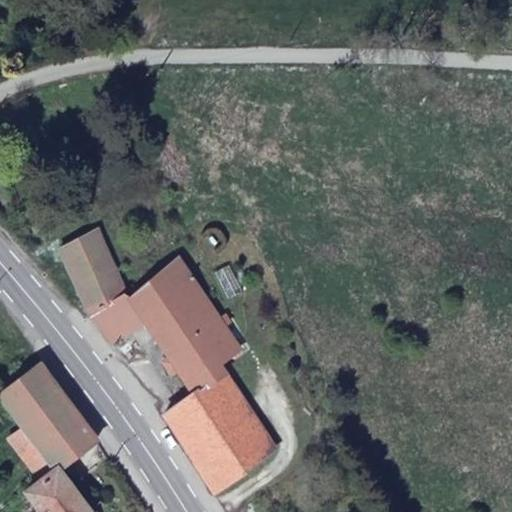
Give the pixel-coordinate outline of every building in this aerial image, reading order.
[(149,182),(143,167),(129,171),(141,202),(155,198),(149,182)] [(155,198),(141,202),(109,215),(129,272),(176,256),(155,198)] [(86,319),(122,297),(93,235),(55,253),(86,319)] [(238,355),(177,259),(124,300),(122,297),(86,319),(102,336),(111,347),(140,329),(184,400),(161,419),(172,437),(211,498),(271,454),(218,369),(238,355)] [(70,460),(94,443),(36,365),(0,391),(0,403),(17,428),(51,474),(58,469),(70,460)] [(51,474),(17,428),(3,440),(24,470),(29,476),(36,484),(51,474)] [(32,511),(87,511),(58,469),(51,474),(36,484),(21,496),(32,511)] [(36,484),(29,476),(14,488),(21,496),(36,484)]
